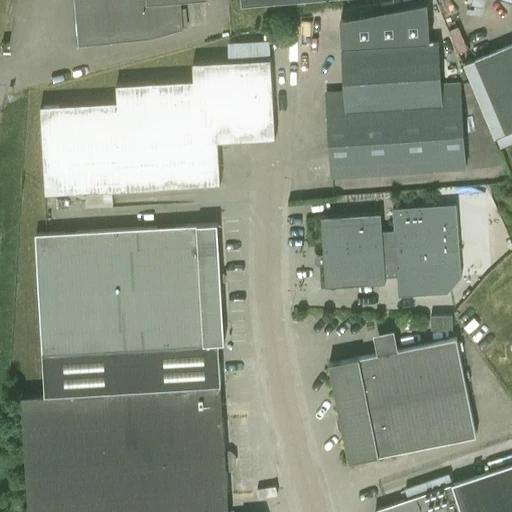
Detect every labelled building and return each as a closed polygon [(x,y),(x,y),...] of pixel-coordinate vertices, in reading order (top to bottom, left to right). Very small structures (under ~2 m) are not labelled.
[(183,28),(179,0),(74,0),(79,45),(111,42),(149,38),(183,28)] [(341,45),(344,89),(324,91),(330,177),(467,167),(461,82),(442,83),(439,39),(341,45)] [(511,43),(463,64),(499,148),(511,142),(511,43)] [(270,58),(192,63),(193,80),(116,84),(117,101),(40,106),(45,193),(220,182),(218,141),(275,138),(270,58)] [(385,282),(385,276),(397,275),(398,295),(447,291),(461,276),(456,203),(392,207),(394,229),(382,230),(381,213),(321,217),(326,286),(385,282)] [(229,511),(226,470),(231,470),(236,465),(236,454),(231,450),(225,451),(218,342),(224,342),(217,223),(35,233),(42,353),(44,395),(21,396),(28,511),(229,511)] [(430,315),(431,328),(452,328),(452,314),(430,315)] [(456,337),(425,344),(423,333),(414,335),(416,345),(398,349),(394,330),(374,334),(378,353),(329,363),(339,413),(336,414),(339,427),(342,426),(349,461),(379,455),(476,435),(459,351),(463,350),(462,342),(457,343),(456,337)] [(420,496),(375,510),(375,511),(511,511),(511,462),(452,483),(419,494),(420,496)]
